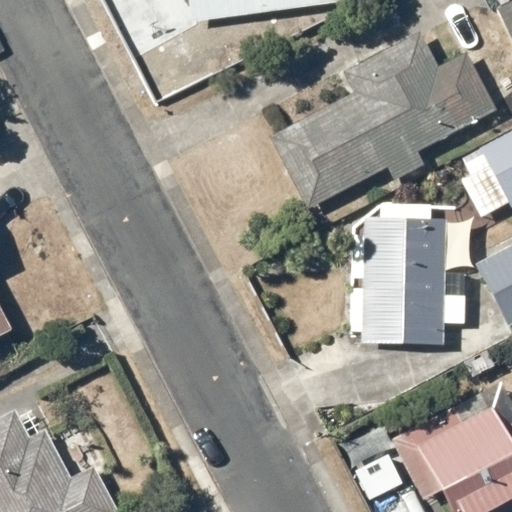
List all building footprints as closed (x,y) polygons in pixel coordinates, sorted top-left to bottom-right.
[(345,4),(344,0),(188,0),(192,25),(345,4)] [(511,2),(499,9),(511,36),(511,2)] [(425,34),(350,69),(359,89),(271,130),(305,204),(497,114),(469,54),(441,67),(425,34)] [(511,129),(462,155),(471,173),(461,178),(480,216),(511,199),(511,129)] [(365,338),(440,341),(440,322),(466,323),(467,294),(442,293),(443,266),(467,267),(469,220),(432,218),(433,200),(382,198),(381,216),(370,216),(370,235),(353,234),(352,276),(368,276),(367,287),(354,286),(352,331),(366,331),(365,338)] [(511,323),(511,242),(476,262),(509,325),(511,323)] [(0,288),(0,331),(17,323),(0,288)] [(511,426),(506,430),(491,403),(415,443),(451,511),(498,511),(511,505),(511,426)] [(0,415),(0,511),(120,511),(127,509),(83,426),(37,450),(14,408),(0,415)]
